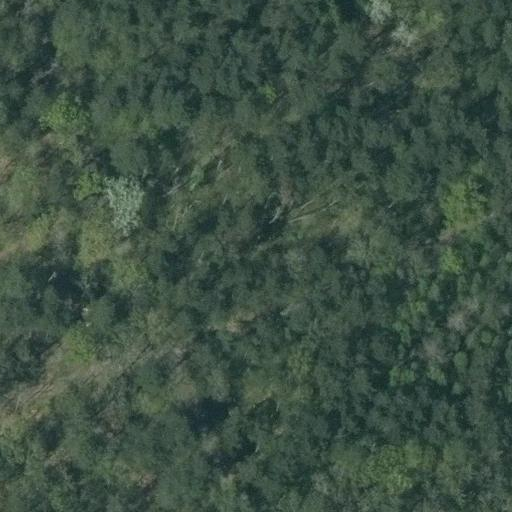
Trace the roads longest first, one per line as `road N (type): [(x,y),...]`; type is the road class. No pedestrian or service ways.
road 1 (unknown): [(169,346),(23,0)]
road 2 (unknown): [(511,203),(300,299),(169,346)]
road 3 (unknown): [(169,346),(243,511)]
road 4 (unknown): [(169,346),(0,399)]
